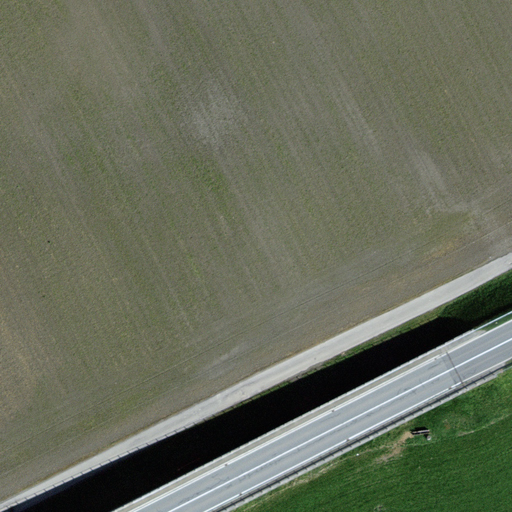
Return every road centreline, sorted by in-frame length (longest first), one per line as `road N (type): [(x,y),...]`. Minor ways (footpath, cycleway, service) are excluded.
road 1 (unclassified): [(15,511),(511,258)]
road 2 (primary): [(511,339),(169,511)]
